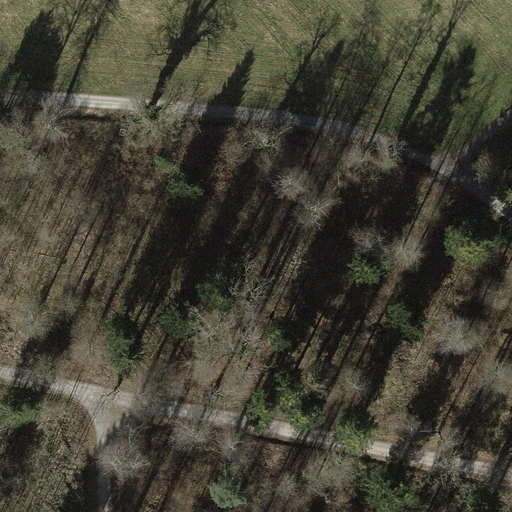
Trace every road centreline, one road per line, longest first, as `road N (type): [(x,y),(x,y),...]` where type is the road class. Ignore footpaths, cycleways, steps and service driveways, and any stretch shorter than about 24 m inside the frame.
road 1 (track): [(0,95),(348,130),(443,169),(511,220)]
road 2 (track): [(511,475),(0,372)]
